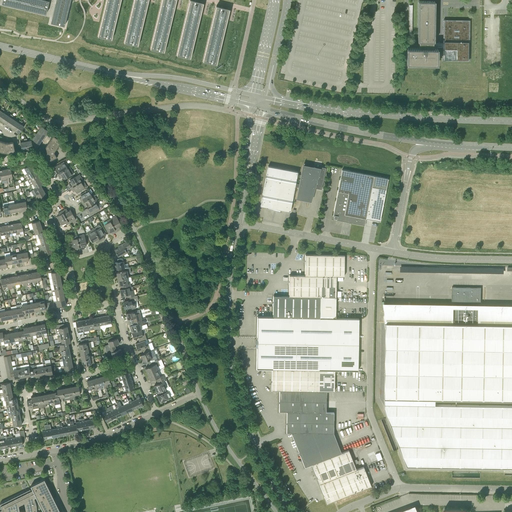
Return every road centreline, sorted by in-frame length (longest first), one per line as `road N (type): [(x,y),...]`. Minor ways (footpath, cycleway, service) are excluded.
road 1 (tertiary): [(292,511),(258,454),(237,394),(228,295),(238,222)]
road 2 (unclassified): [(400,488),(370,415),(371,247)]
road 3 (secondary): [(511,120),(362,114),(285,101)]
road 4 (residential): [(35,454),(25,391),(132,358)]
road 5 (secondary): [(262,108),(431,142)]
road 6 (tertiary): [(371,247),(238,222)]
road 7 (secondary): [(123,75),(251,105)]
road 8 (secondary): [(252,94),(123,75)]
road 9 (secondary): [(123,75),(0,45)]
road 10 (tertiary): [(392,251),(412,153),(431,142)]
road 11 (tertiary): [(511,259),(392,251)]
